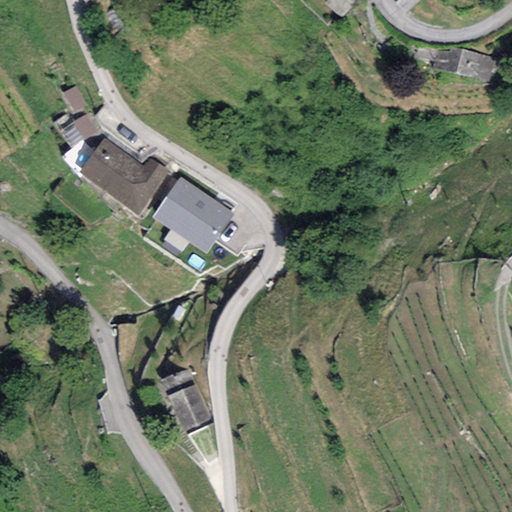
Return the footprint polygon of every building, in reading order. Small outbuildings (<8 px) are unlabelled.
[(420,0),(392,0),(407,14),(420,0)] [(497,58),(437,46),(432,70),(492,82),(497,58)] [(76,113),(89,107),(80,89),(67,95),(76,113)] [(104,138),(79,173),(138,215),(168,172),(150,159),(144,167),(104,138)] [(234,213),(182,176),(152,218),(204,255),(234,213)] [(189,368),(158,382),(182,436),(213,422),(189,368)]
